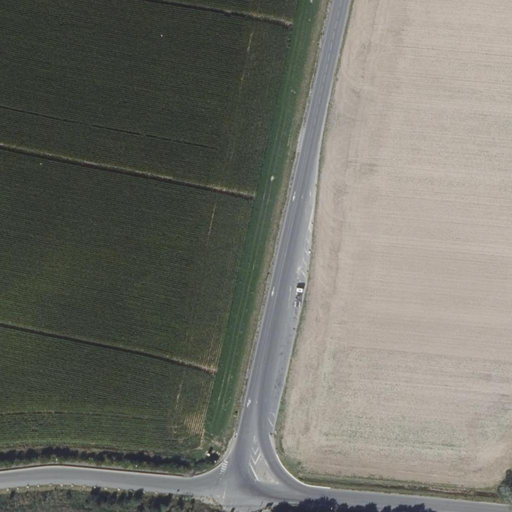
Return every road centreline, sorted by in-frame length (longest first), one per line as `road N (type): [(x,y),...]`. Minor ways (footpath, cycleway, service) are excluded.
road 1 (unclassified): [(272,350),(341,0)]
road 2 (unclassified): [(344,506),(243,489),(272,350)]
road 3 (unclassified): [(344,506),(291,477),(278,452),(272,350)]
